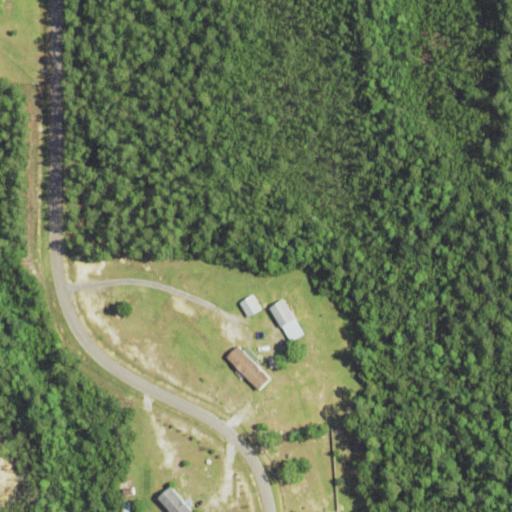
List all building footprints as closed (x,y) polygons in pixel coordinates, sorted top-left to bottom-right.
[(238,295),(251,287),(253,292),(240,299),(238,295)] [(239,302),(253,294),(261,309),(248,317),(239,302)] [(269,306),(284,297),(296,317),(281,326),(269,306)] [(247,344),(259,357),(255,361),(270,377),(258,389),(226,356),(238,344),(242,349),(247,344)] [(268,363),(274,359),(278,365),(273,369),(268,363)] [(171,511),(158,496),(171,485),(195,511),(171,511)] [(124,488),(133,487),(134,494),(124,495),(124,488)]
